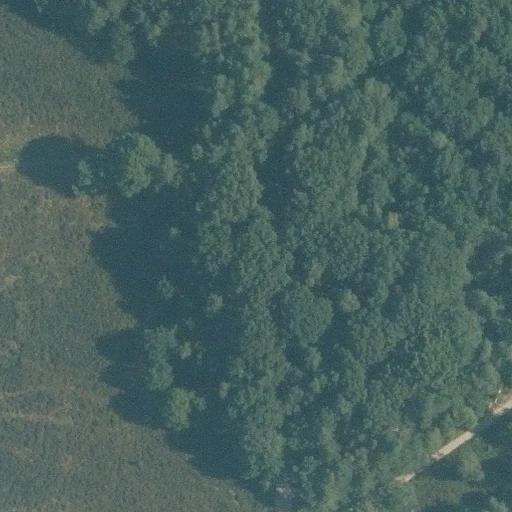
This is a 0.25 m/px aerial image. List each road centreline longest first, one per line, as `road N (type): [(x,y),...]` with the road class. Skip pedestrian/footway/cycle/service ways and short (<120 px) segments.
road 1 (track): [(283,511),(263,0)]
road 2 (track): [(0,173),(88,154),(268,211)]
road 3 (track): [(346,511),(511,409)]
road 4 (track): [(362,314),(451,321),(511,314)]
